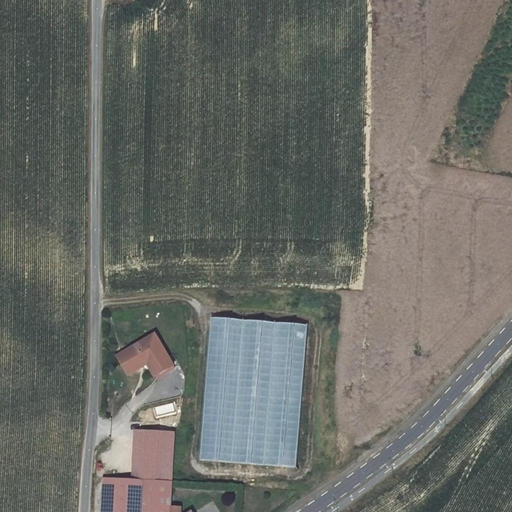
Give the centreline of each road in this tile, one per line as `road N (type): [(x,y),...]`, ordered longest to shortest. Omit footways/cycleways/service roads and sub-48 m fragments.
road 1 (track): [(94,304),(181,294),(203,308),(191,459),(202,471),(294,477),(307,467),(317,327),(309,316)]
road 2 (residential): [(95,0),(91,428),(82,511)]
road 3 (residential): [(307,511),(436,412),(511,329)]
